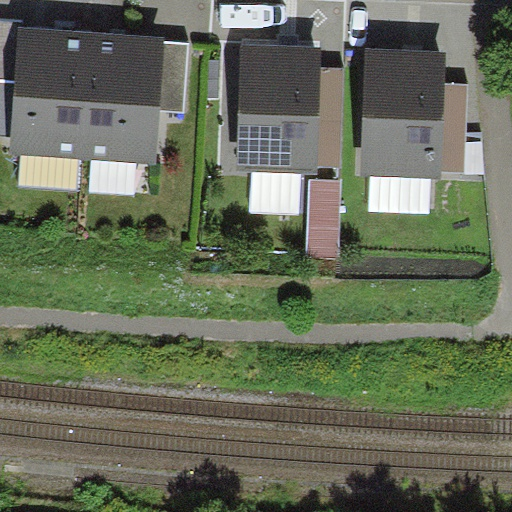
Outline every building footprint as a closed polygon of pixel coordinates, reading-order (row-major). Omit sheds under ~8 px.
[(88,32),(18,28),(11,140),(82,144),(88,32)] [(158,36),(88,32),(82,144),(152,148),(158,36)] [(316,44),(238,41),(233,153),(311,157),(316,44)] [(445,45),(371,42),(367,165),(441,168),(445,45)] [(317,180),(314,257),(346,258),(349,181),(317,180)]
